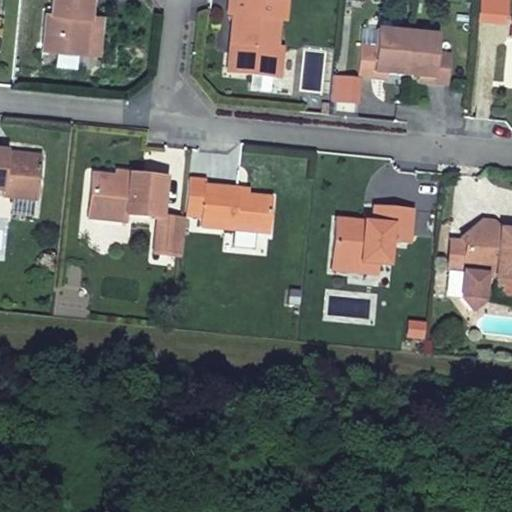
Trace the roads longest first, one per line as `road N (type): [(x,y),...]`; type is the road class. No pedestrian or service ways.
road 1 (residential): [(173,117),(511,152)]
road 2 (residential): [(0,98),(173,117)]
